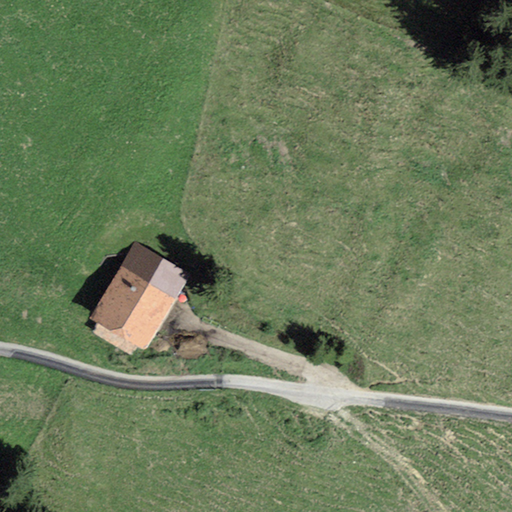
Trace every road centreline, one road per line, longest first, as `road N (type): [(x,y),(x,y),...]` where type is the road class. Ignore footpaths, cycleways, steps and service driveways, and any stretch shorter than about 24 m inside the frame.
road 1 (unclassified): [(0,352),(118,383),(217,385),(511,417)]
road 2 (track): [(186,325),(314,372),(336,398)]
